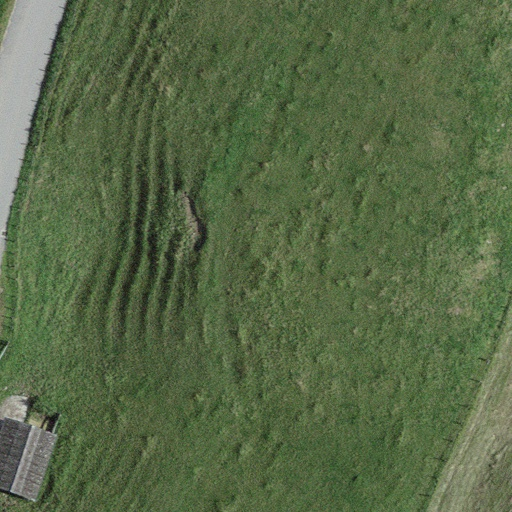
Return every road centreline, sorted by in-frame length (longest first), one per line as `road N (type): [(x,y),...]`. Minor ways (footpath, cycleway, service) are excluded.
road 1 (track): [(420,511),(511,285)]
road 2 (unclassified): [(0,207),(57,0)]
